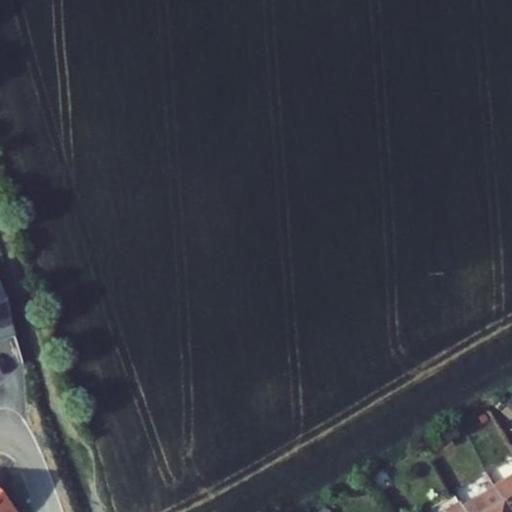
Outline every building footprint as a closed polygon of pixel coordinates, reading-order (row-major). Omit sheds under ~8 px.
[(0,341),(15,338),(0,286),(0,341)] [(511,511),(511,468),(474,490),(476,493),(486,511),(511,511)] [(0,511),(18,511),(23,508),(0,481),(0,511)] [(455,493),(461,502),(476,493),(474,490),(471,484),(455,493)] [(486,511),(476,493),(461,502),(446,511),(486,511)]
